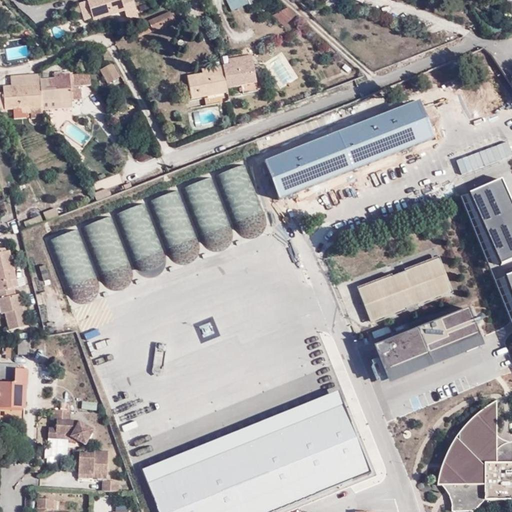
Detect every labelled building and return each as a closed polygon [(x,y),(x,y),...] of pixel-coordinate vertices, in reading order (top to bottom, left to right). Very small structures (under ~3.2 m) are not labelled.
[(125,20),(135,17),(129,0),(84,0),(85,1),(76,3),(82,21),(91,18),(92,21),(122,11),(125,20)] [(153,32),(179,18),(173,7),(149,19),(153,32)] [(287,28),(297,16),(289,8),(272,15),(287,28)] [(224,88),(254,82),(248,53),(225,58),(225,63),(199,67),(200,71),(183,75),(187,99),(224,92),(224,88)] [(107,83),(121,75),(113,61),(100,68),(107,83)] [(55,75),(42,76),(42,81),(44,105),(46,105),(46,108),(57,108),(57,101),(72,100),(72,98),(71,74),(69,74),(69,71),(55,72),(55,75)] [(42,76),(42,72),(11,74),(11,83),(42,81),(42,76)] [(80,74),(71,74),(72,98),(81,97),(80,74)] [(42,81),(11,83),(2,83),(2,91),(0,90),(0,108),(25,107),(44,105),(42,81)] [(382,96),(357,104),(317,118),(321,128),(385,106),(382,96)] [(190,211),(204,206),(223,199),(242,192),(260,185),(265,183),(254,152),(36,234),(45,261),(49,260),(73,252),(88,247),(110,240),(125,235),(153,224),(161,221),(190,211)] [(500,260),(511,255),(511,186),(508,175),(465,190),(470,204),(471,204),(511,321),(511,269),(505,272),(500,260)] [(412,209),(458,192),(454,182),(409,199),(412,209)] [(260,185),(242,192),(246,202),(263,195),(260,185)] [(94,201),(106,197),(103,190),(91,194),(94,201)] [(223,199),(204,206),(208,215),(226,209),(223,199)] [(48,219),(55,217),(50,206),(44,208),(48,219)] [(195,224),(190,211),(161,221),(166,234),(195,224)] [(24,219),(27,227),(43,221),(40,213),(24,219)] [(157,238),(153,224),(125,235),(129,248),(157,238)] [(117,263),(110,240),(88,247),(97,271),(117,263)] [(13,279),(6,250),(0,251),(0,313),(4,331),(25,326),(17,293),(11,294),(8,280),(13,279)] [(73,252),(49,260),(58,285),(82,276),(73,252)] [(371,321),(453,289),(441,256),(358,288),(371,321)] [(391,376),(486,343),(473,305),(377,338),(391,376)] [(388,325),(371,331),(374,338),(391,331),(388,325)] [(29,357),(28,339),(16,340),(17,357),(29,357)] [(153,370),(162,371),(168,343),(158,341),(153,370)] [(14,364),(0,363),(0,382),(21,383),(21,370),(14,370),(14,364)] [(20,409),(21,383),(0,382),(0,421),(7,421),(7,409),(20,409)] [(160,511),(266,511),(373,475),(344,392),(143,462),(160,511)] [(498,434),(498,399),(488,405),(475,415),(461,430),(451,444),(444,459),(436,484),(443,484),(452,499),(452,511),(474,511),(485,499),(511,498),(511,440),(508,440),(498,434)] [(70,419),(71,410),(52,409),(51,426),(47,426),(47,439),(59,439),(59,436),(67,436),(76,439),(76,441),(84,445),(94,428),(75,419),(70,419)] [(94,474),(94,478),(106,478),(107,449),(92,449),(92,451),(78,451),(77,474),(94,474)] [(100,491),(117,491),(117,481),(101,480),(100,491)] [(32,508),(49,508),(49,497),(32,497),(32,508)]
